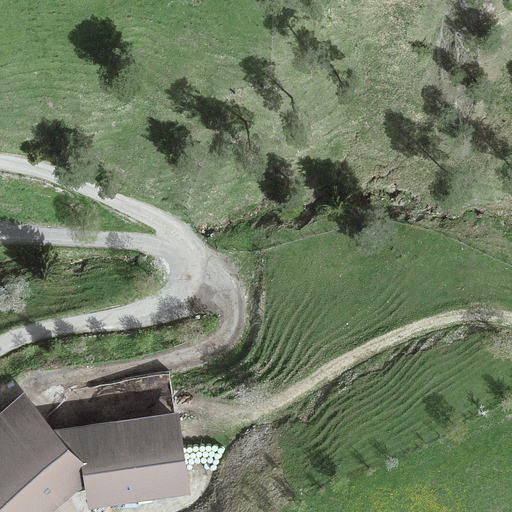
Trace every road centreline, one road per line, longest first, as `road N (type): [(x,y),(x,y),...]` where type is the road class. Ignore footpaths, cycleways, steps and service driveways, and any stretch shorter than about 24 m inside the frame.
road 1 (track): [(511,321),(485,312),(425,325),(261,409),(80,413),(53,403),(52,385),(202,353),(226,336),(235,313),(230,298),(182,265)]
road 2 (unclassified): [(0,234),(156,244),(173,233),(158,218),(78,182),(0,160)]
